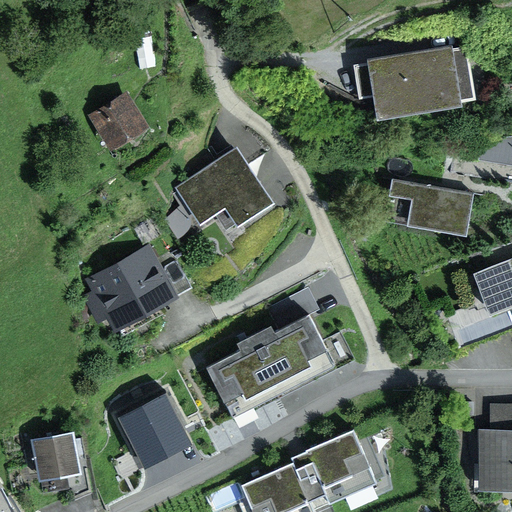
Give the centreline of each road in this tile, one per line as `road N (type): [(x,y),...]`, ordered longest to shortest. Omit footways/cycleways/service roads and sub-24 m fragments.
road 1 (residential): [(334,247),(302,167),(222,75),(227,59),(244,50),(330,51)]
road 2 (residential): [(391,371),(124,511)]
road 3 (residential): [(334,247),(166,335)]
road 4 (residential): [(391,371),(334,247)]
road 5 (residential): [(511,374),(391,371)]
